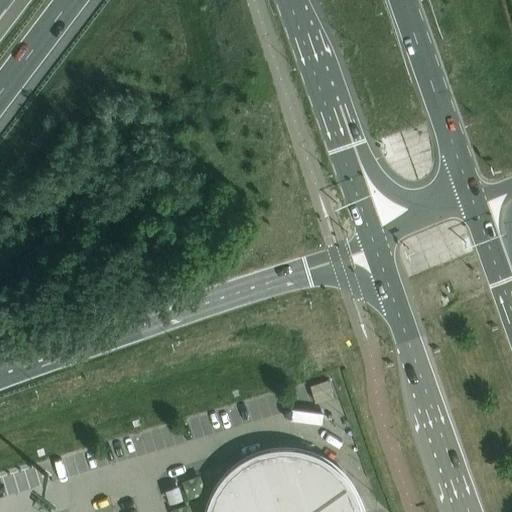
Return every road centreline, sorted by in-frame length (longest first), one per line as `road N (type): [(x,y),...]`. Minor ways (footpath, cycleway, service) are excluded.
road 1 (motorway): [(0,377),(372,249)]
road 2 (tertiary): [(372,249),(468,511)]
road 3 (primary): [(287,0),(372,249)]
road 4 (primary): [(469,200),(398,0)]
road 5 (tertiary): [(511,313),(469,200)]
